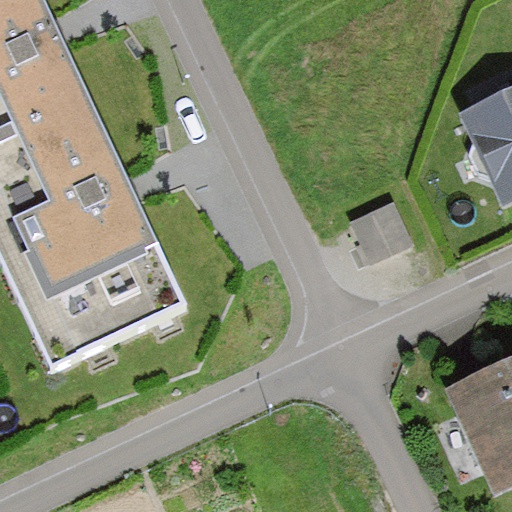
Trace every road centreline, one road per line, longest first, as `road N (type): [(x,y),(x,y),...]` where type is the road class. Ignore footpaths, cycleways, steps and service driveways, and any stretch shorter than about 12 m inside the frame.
road 1 (residential): [(178,0),(344,350)]
road 2 (residential): [(344,350),(2,511)]
road 3 (residential): [(511,270),(344,350)]
road 4 (residential): [(344,350),(412,511)]
